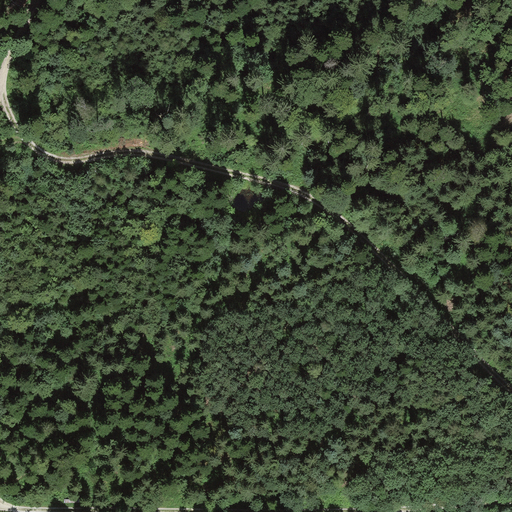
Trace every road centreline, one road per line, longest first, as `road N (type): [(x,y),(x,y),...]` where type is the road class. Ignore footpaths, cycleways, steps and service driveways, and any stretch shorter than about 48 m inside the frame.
road 1 (track): [(511,394),(321,203),(193,160),(43,156),(23,141),(0,98)]
road 2 (track): [(341,511),(511,502)]
road 3 (track): [(8,508),(136,511)]
